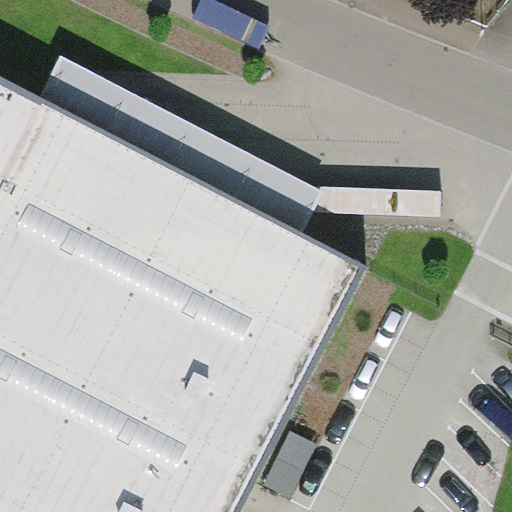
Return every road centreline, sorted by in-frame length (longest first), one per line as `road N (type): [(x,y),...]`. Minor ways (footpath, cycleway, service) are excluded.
road 1 (unknown): [(342,511),(511,167)]
road 2 (residential): [(283,0),(511,105)]
